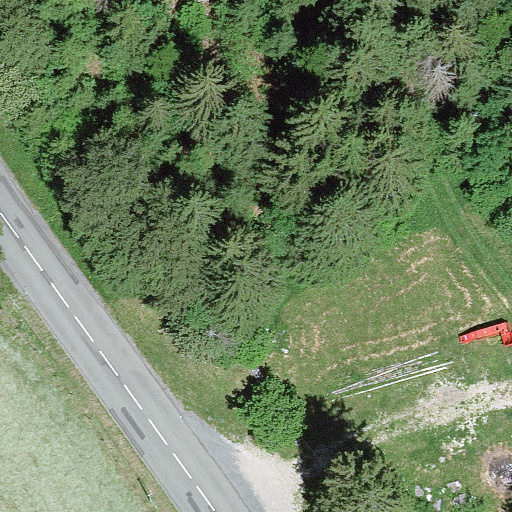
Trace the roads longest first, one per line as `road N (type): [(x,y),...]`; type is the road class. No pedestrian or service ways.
road 1 (secondary): [(0,213),(213,511)]
road 2 (track): [(232,511),(339,451),(511,392)]
